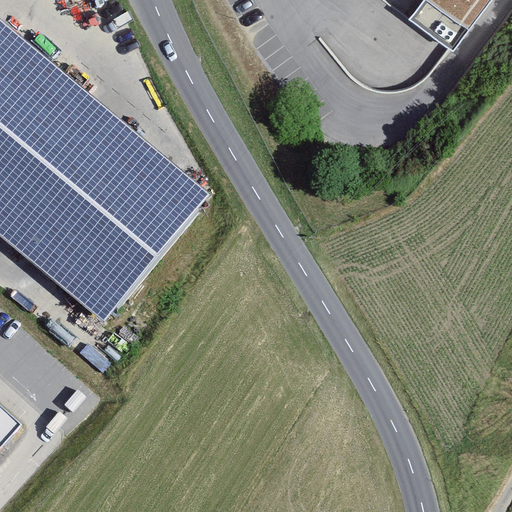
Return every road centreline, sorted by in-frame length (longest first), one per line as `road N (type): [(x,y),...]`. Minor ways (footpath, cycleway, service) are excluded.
road 1 (secondary): [(423,511),(410,464),(371,384),(210,116),(152,0)]
road 2 (unknown): [(0,357),(32,400),(36,423),(29,449),(0,489)]
